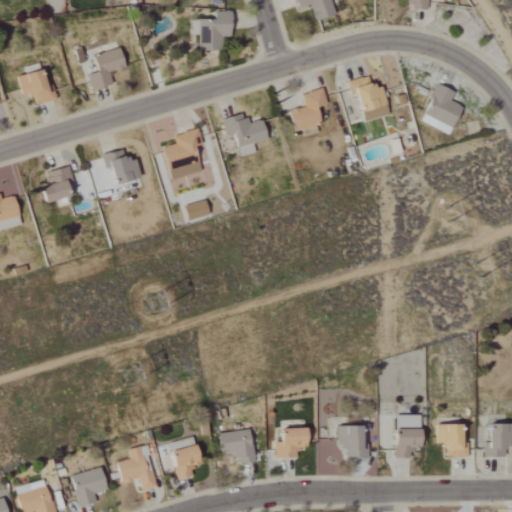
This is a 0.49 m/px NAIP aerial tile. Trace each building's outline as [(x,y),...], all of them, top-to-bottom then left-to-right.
[(331,14),(325,0),(289,0),(293,9),(304,5),(310,22),(331,14)] [(424,0),(403,0),(403,7),(424,8),(424,0)] [(225,37),(224,12),(209,12),(209,20),(188,20),(188,36),(194,36),(194,51),(215,51),(215,38),(225,37)] [(89,64),(81,65),(86,89),(108,85),(105,72),(121,69),(117,49),(88,55),(89,64)] [(10,75),(16,99),(27,96),(30,105),(51,100),(48,85),(42,86),(37,69),(10,75)] [(356,123),(384,115),(376,86),(367,88),(364,76),(345,81),(356,123)] [(416,123),(445,134),(457,105),(446,101),(450,92),(432,85),(416,123)] [(297,94),(300,107),(283,111),(288,134),(312,129),(311,125),(317,123),(313,107),(322,104),(318,89),(297,94)] [(221,136),(229,134),(234,157),(251,153),(249,144),(261,141),(257,120),(242,123),(240,113),(217,118),(221,136)] [(167,180),(196,172),(189,147),(197,144),(193,129),(168,136),(170,144),(157,148),(167,180)] [(136,178),(132,159),(121,162),(118,149),(99,154),(107,186),(136,178)] [(67,196),(64,182),(67,181),(65,167),(29,174),(34,203),(67,196)] [(0,229),(16,225),(8,196),(0,198),(0,229)] [(178,208),(183,222),(204,215),(199,200),(178,208)] [(389,459),(408,459),(408,448),(416,448),(415,415),(388,415),(389,459)] [(430,443),(440,443),(439,458),(463,458),(463,443),(457,443),(458,425),(431,424),(430,443)] [(481,457),(502,457),(502,443),(511,444),(511,425),(482,424),(481,457)] [(330,445),(341,446),(340,459),(362,459),(363,427),(331,427),(330,445)] [(303,445),(303,429),(270,429),(271,459),(294,458),(293,445),(303,445)] [(231,453),(232,464),(249,463),(247,431),(213,433),(214,454),(231,453)] [(189,477),(187,463),(194,462),(192,443),(164,446),(168,480),(189,477)] [(111,463),(115,484),(133,480),(136,491),(151,488),(142,446),(123,450),(125,460),(111,463)] [(72,507),(92,503),(90,493),(100,491),(96,469),(66,475),(72,507)] [(48,511),(41,480),(8,488),(14,511),(48,511)]
